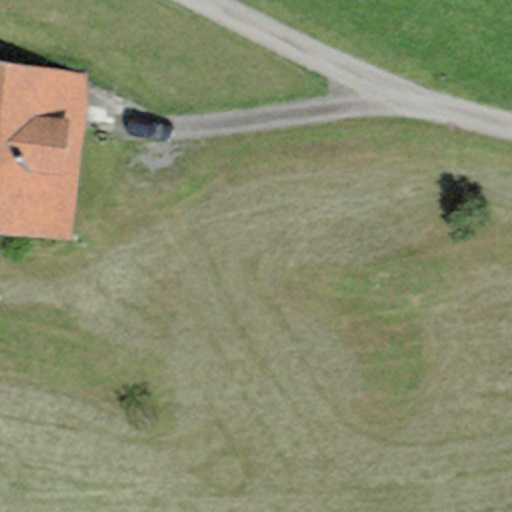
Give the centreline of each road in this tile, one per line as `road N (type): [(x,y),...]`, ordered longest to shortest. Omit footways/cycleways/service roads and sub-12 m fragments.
road 1 (residential): [(511,136),(357,86),(187,0)]
road 2 (track): [(109,110),(165,129),(390,98)]
